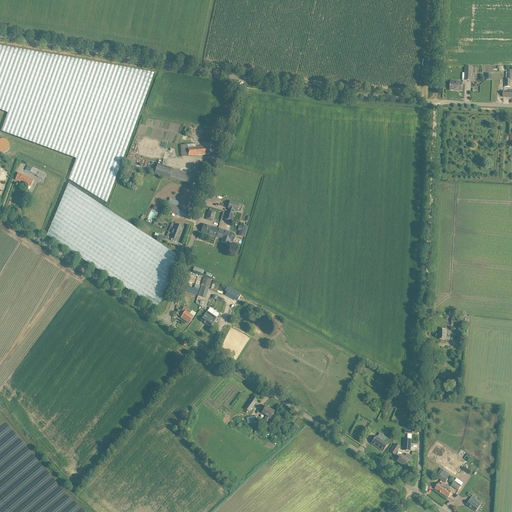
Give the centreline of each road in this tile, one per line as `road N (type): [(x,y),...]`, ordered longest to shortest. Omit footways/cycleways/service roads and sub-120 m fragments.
road 1 (unclassified): [(414,491),(166,323)]
road 2 (unclassified): [(511,104),(240,78)]
road 3 (unclassified): [(166,323),(240,78)]
road 4 (unclassified): [(0,35),(240,78)]
road 5 (unclassified): [(166,323),(0,212)]
road 6 (unclassified): [(414,491),(426,294)]
road 7 (track): [(426,294),(435,99)]
